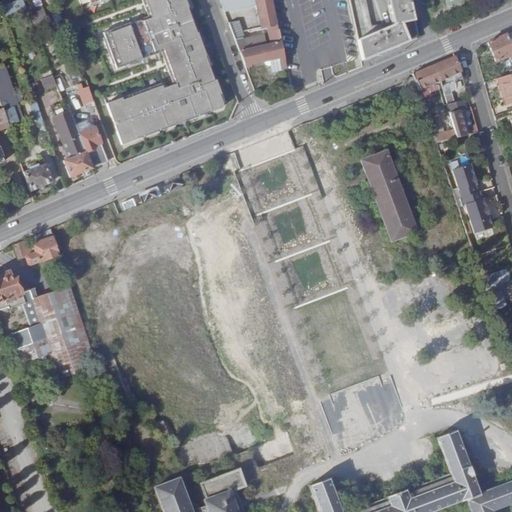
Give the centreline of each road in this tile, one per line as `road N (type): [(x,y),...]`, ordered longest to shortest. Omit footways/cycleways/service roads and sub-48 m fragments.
road 1 (secondary): [(0,235),(256,126)]
road 2 (secondary): [(256,126),(463,37)]
road 3 (residential): [(511,220),(463,37)]
road 4 (residential): [(209,0),(256,126)]
